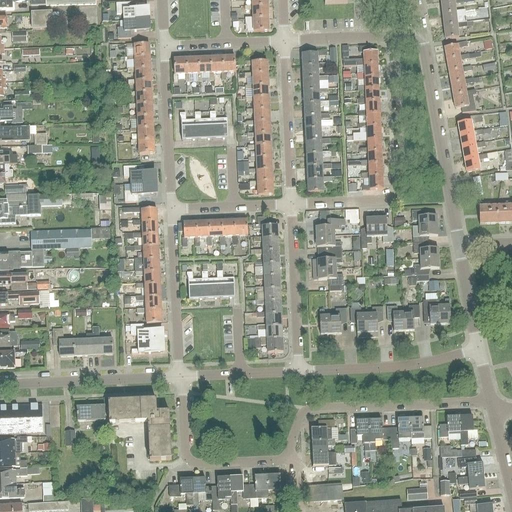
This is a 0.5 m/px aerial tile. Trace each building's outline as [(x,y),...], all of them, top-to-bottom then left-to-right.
[(252,0),(252,7),(252,9),(268,8),(267,0),(252,0)] [(441,4),(442,16),(456,14),(456,12),(455,4),(464,3),(463,0),(454,0),(455,2),(441,4)] [(253,11),(253,19),(253,21),(268,20),(268,8),(252,9),(252,7),(245,7),(245,11),(253,11)] [(127,9),(127,25),(151,24),(150,8),(127,9)] [(456,14),(442,16),(444,28),(457,27),(457,25),(465,24),(464,11),(456,12),(456,14)] [(31,14),(32,32),(53,31),(52,13),(31,14)] [(253,21),(253,19),(245,19),(246,33),(269,32),(268,20),(253,21)] [(473,23),(471,23),(465,24),(457,25),(457,27),(444,28),(445,41),(459,39),(458,29),(473,27),(473,23)] [(152,40),(151,24),(127,25),(128,41),(152,40)] [(26,42),(26,33),(12,34),(12,43),(26,42)] [(460,59),(460,57),(458,49),(467,48),(466,43),(457,45),(457,47),(444,49),(446,62),(460,59)] [(134,49),(135,57),(135,59),(150,58),(149,46),(135,47),(135,45),(126,45),(126,49),(134,49)] [(302,55),(302,68),(318,68),(318,65),(318,57),(326,57),(326,52),(317,53),(317,55),(302,55)] [(343,68),(364,67),(364,66),(378,66),(377,53),(372,53),(363,54),(364,60),(343,61),(343,68)] [(446,62),(449,74),(462,71),(462,69),(460,61),(469,60),(469,56),(469,55),(460,57),(460,59),(446,62)] [(151,70),(150,58),(135,59),(135,57),(127,57),(127,61),(135,61),(135,69),(135,71),(151,70)] [(225,74),(235,74),(235,67),(235,64),(235,58),(222,59),(223,74),(221,74),(222,82),(226,82),(225,74)] [(211,75),(210,59),(198,60),(199,75),(197,75),(198,83),(202,83),(201,75),(209,75),(211,75)] [(213,75),(221,74),(223,74),(222,59),(210,59),(211,75),(209,75),(210,82),(214,82),(213,75)] [(187,76),(186,60),(174,61),(175,76),(173,76),(174,84),(178,84),(177,76),(185,76),(187,76)] [(189,76),(197,75),(199,75),(198,60),(186,60),(187,76),(185,76),(186,84),(190,83),(189,76)] [(252,76),(268,76),(267,63),(253,64),(253,62),(244,63),(244,67),(252,66),(252,74),(252,76)] [(330,65),(318,65),(318,68),(302,68),(303,81),(319,80),(319,78),(318,70),(327,70),(327,69),(331,69),(330,65)] [(357,80),(364,80),(364,79),(378,78),(378,66),(364,66),(364,67),(364,75),(357,75),(357,80)] [(449,74),(451,86),(464,83),(464,81),(463,74),(472,72),(471,67),(462,69),(462,71),(449,74)] [(135,73),(136,81),(136,83),(151,82),(151,70),(135,71),(135,69),(127,69),(127,73),(135,73)] [(253,88),(269,88),(268,76),(252,76),(252,74),(245,75),(245,79),(253,78),(253,86),(253,88)] [(327,77),(319,78),(319,80),(303,81),(303,94),(319,93),(319,90),(319,83),(328,82),(327,77)] [(358,92),(365,92),(365,91),(379,91),(378,78),(364,79),(364,80),(365,87),(358,88),(358,92)] [(451,86),(453,98),(466,95),(466,93),(465,86),(480,83),(479,78),(464,81),(464,83),(451,86)] [(152,94),(151,82),(136,83),(136,81),(128,81),(128,85),(136,85),(136,93),(136,95),(152,94)] [(253,100),(269,100),(269,88),(253,88),(253,86),(245,87),(245,91),(253,90),(253,98),(253,100)] [(328,90),(319,90),(319,93),(303,94),(304,106),(320,105),(320,103),(319,95),(328,95),(328,90)] [(358,105),(366,105),(365,104),(379,103),(379,91),(365,91),(365,92),(365,100),(358,100),(358,105)] [(34,92),(29,92),(14,93),(15,102),(34,101),(34,92)] [(475,92),(466,93),(466,95),(453,98),(455,110),(461,109),(462,114),(475,113),(473,97),(476,96),(475,92)] [(136,95),(136,93),(128,93),(128,97),(136,97),(137,105),(137,107),(152,106),(152,94),(136,95)] [(254,112),(270,112),(269,100),(253,100),(253,98),(246,99),(246,103),(254,102),(254,110),(254,112)] [(328,103),(320,103),(320,105),(304,106),(305,119),(320,118),(320,116),(320,108),(329,107),(328,103)] [(359,117),(366,117),(366,116),(380,116),(379,103),(365,104),(366,105),(366,112),(359,113),(359,117)] [(153,118),(152,106),(137,107),(137,105),(129,105),(129,109),(137,109),(137,117),(137,119),(153,118)] [(0,110),(0,122),(12,122),(12,107),(1,107),(1,110),(0,110)] [(255,124),(270,124),(270,112),(254,112),(254,110),(246,111),(246,115),(254,115),(254,122),(255,124)] [(210,120),(212,120),(213,141),(228,140),(227,120),(215,120),(215,113),(210,113),(210,120)] [(182,142),(198,141),(197,121),(195,121),(186,121),(185,114),(180,115),(180,122),(181,122),(182,142)] [(198,141),(213,141),(212,120),(210,120),(200,121),(200,114),(195,114),(195,121),(197,121),(198,141)] [(329,115),(320,116),(320,118),(305,119),(305,131),(321,131),(321,128),(320,120),(329,120),(329,115)] [(359,129),(367,129),(367,128),(380,127),(380,116),(366,116),(366,117),(366,125),(359,125),(359,129)] [(137,121),(138,129),(138,131),(153,130),(153,118),(137,119),(137,117),(129,117),(130,122),(137,121)] [(473,135),(473,133),(472,125),(482,123),(481,119),(470,121),(470,123),(458,125),(460,138),(473,135)] [(271,136),(270,124),(255,124),(254,122),(247,123),(247,125),(247,127),(255,126),(255,134),(255,136),(271,136)] [(30,127),(0,127),(0,142),(30,142),(30,127)] [(353,143),(367,142),(367,141),(381,141),(380,127),(367,128),(367,129),(367,135),(353,135),(353,143)] [(330,128),(321,128),(321,131),(305,131),(306,144),(321,143),(321,141),(321,133),(330,133),(330,128)] [(154,142),(153,130),(138,131),(138,129),(130,129),(130,133),(138,133),(138,141),(138,143),(154,142)] [(473,135),(460,138),(462,150),(476,147),(475,145),(474,137),(490,134),(490,130),(473,133),(473,135)] [(256,148),(271,148),(271,136),(255,136),(255,134),(247,135),(247,139),(255,138),(256,146),(256,148)] [(46,135),(34,136),(35,147),(47,147),(46,135)] [(330,140),(321,141),(321,143),(306,144),(306,156),(322,156),(322,153),(321,146),(330,145),(330,140)] [(138,143),(138,141),(130,141),(131,145),(139,145),(139,155),(154,155),(154,142),(138,143)] [(361,155),(368,154),(382,153),(381,141),(367,141),(367,142),(368,150),(360,150),(361,155)] [(476,147),(462,150),(464,162),(478,160),(477,157),(476,149),(499,145),(498,141),(475,145),(476,147)] [(256,160),(272,160),(271,148),(256,148),(256,146),(248,147),(248,151),(256,150),(256,158),(256,160)] [(28,148),(28,156),(42,155),(42,147),(28,148)] [(52,147),(42,147),(42,155),(52,155),(52,147)] [(500,169),(500,172),(511,172),(511,170),(511,164),(510,151),(504,152),(506,167),(505,169),(500,169)] [(0,165),(9,166),(9,165),(17,165),(17,156),(12,156),(12,153),(0,153),(0,165)] [(322,158),(331,158),(336,158),(335,153),(322,153),(322,156),(306,156),(307,169),(322,168),(322,166),(322,158)] [(361,167),(368,167),(368,166),(382,166),(382,153),(368,154),(368,162),(361,163),(361,166),(361,167)] [(478,160),(464,162),(466,174),(480,171),(478,161),(483,160),(483,163),(493,161),(492,160),(498,159),(498,157),(501,156),(501,153),(477,157),(478,160)] [(248,159),(248,160),(243,160),(241,160),(241,164),(243,164),(248,164),(248,163),(256,163),(257,171),(257,172),(272,172),(272,160),(256,160),(256,158),(248,159)] [(9,166),(0,165),(0,185),(2,186),(3,184),(5,184),(5,179),(13,179),(12,171),(9,172),(9,166)] [(331,166),(322,166),(322,168),(307,169),(307,182),(323,181),(323,179),(323,171),(331,170),(331,166)] [(362,180),(369,179),(383,178),(382,166),(368,166),(368,167),(369,175),(361,175),(362,180)] [(249,171),(249,173),(243,173),(243,177),(249,177),(249,175),(257,174),(257,183),(257,184),(273,184),(272,172),(257,172),(257,171),(249,171)] [(134,173),(135,189),(158,188),(157,172),(134,173)] [(332,178),(323,179),(323,181),(307,182),(308,195),(324,194),(323,183),(332,183),(332,178)] [(369,179),(369,187),(362,188),(362,192),(373,192),(373,191),(383,191),(383,178),(369,179)] [(257,184),(257,183),(249,183),(249,185),(249,187),(257,187),(258,197),(273,196),(273,184),(257,184)] [(23,187),(19,187),(5,188),(6,196),(23,195),(23,187)] [(159,203),(158,188),(135,189),(135,205),(159,203)] [(43,197),(38,197),(26,197),(26,203),(7,203),(0,202),(0,225),(16,225),(15,218),(39,217),(39,207),(62,207),(62,196),(43,196),(43,197)] [(110,197),(99,197),(99,211),(110,211),(110,197)] [(497,216),(498,225),(511,224),(511,206),(497,207),(497,216)] [(479,208),(479,217),(480,226),(498,225),(497,216),(497,207),(479,208)] [(142,209),(132,209),(125,210),(122,210),(123,215),(141,214),(142,222),(142,224),(157,223),(157,210),(142,211),(142,209)] [(349,212),(349,221),(358,221),(358,211),(349,212)] [(419,228),(437,227),(437,217),(424,218),(424,211),(411,212),(412,223),(418,222),(419,228)] [(262,230),(262,238),(262,241),(278,240),(278,227),(263,228),(262,226),(268,225),(268,218),(257,219),(258,226),(253,226),(253,231),(262,230)] [(386,219),(376,220),(377,238),(382,238),(383,244),(393,244),(393,231),(387,232),(386,219)] [(405,219),(394,219),(394,227),(405,226),(405,219)] [(360,233),(361,245),(361,250),(367,250),(367,245),(371,245),(371,238),(377,238),(376,220),(366,220),(366,233),(360,233)] [(316,228),(316,239),(334,238),(334,232),(341,232),(340,226),(344,225),(344,221),(328,222),(328,228),(316,228)] [(142,226),(142,234),(142,237),(158,236),(157,223),(142,224),(142,222),(133,222),(133,227),(142,226)] [(235,238),(234,222),(221,223),(222,238),(220,238),(220,247),(225,247),(224,238),(232,238),(235,238)] [(247,222),(234,222),(235,238),(232,238),(233,247),(237,247),(237,237),(248,237),(247,222)] [(209,223),(196,224),(197,239),(194,239),(195,248),(200,248),(199,239),(207,239),(210,239),(209,223)] [(212,239),(220,238),(222,238),(221,223),(209,223),(210,239),(207,239),(207,248),(212,248),(212,239)] [(197,239),(196,224),(183,224),(184,233),(184,239),(182,239),(182,249),(187,249),(187,240),(194,239),(197,239)] [(413,245),(425,244),(425,238),(437,238),(437,227),(419,228),(412,228),(413,245)] [(91,230),(91,231),(30,233),(31,253),(0,254),(0,272),(13,272),(13,271),(20,270),(20,269),(44,268),(44,251),(91,249),(91,241),(110,240),(110,229),(91,230)] [(143,249),(159,249),(158,236),(142,237),(142,234),(124,235),(125,240),(142,239),(143,247),(143,249)] [(262,243),(263,251),(263,254),(279,253),(278,240),(262,241),(262,238),(253,239),(253,243),(262,243)] [(335,243),(334,238),(316,239),(317,249),(329,248),(341,248),(341,243),(335,243)] [(425,244),(413,245),(413,255),(420,255),(420,261),(438,260),(438,249),(426,250),(425,244)] [(134,247),(134,248),(126,248),(126,252),(143,252),(143,260),(143,262),(159,261),(159,249),(143,249),(143,247),(134,247)] [(263,256),(263,264),(263,266),(279,266),(279,253),(263,254),(263,251),(254,251),(254,256),(263,256)] [(143,262),(143,260),(134,260),(134,265),(144,264),(144,272),(144,274),(160,274),(159,261),(143,262)] [(313,271),(336,270),(336,265),(342,264),(342,260),(329,260),(312,261),(313,271)] [(414,277),(416,277),(427,276),(426,271),(439,270),(438,260),(420,261),(420,266),(414,267),(414,271),(414,276),(414,277)] [(264,268),(264,276),(264,279),(280,278),(279,266),(263,266),(263,264),(254,264),(255,269),(264,268)] [(331,287),(341,286),(343,286),(343,276),(336,276),(336,270),(313,271),(313,282),(330,281),(331,287)] [(144,277),(145,285),(145,287),(160,286),(160,274),(144,274),(144,272),(135,272),(135,277),(144,277)] [(217,273),(217,280),(219,280),(220,300),(235,299),(234,279),(223,280),(222,272),(217,273)] [(202,273),(202,280),(204,280),(205,300),(220,300),(219,280),(217,280),(208,280),(207,273),(202,273)] [(27,276),(11,277),(11,274),(0,274),(0,285),(2,285),(2,287),(11,287),(11,284),(27,284),(27,276)] [(205,300),(204,280),(202,280),(193,281),(192,274),(188,274),(189,301),(205,300)] [(264,281),(264,289),(265,291),(280,291),(280,278),(264,279),(264,276),(255,277),(255,281),(264,281)] [(49,282),(29,283),(29,284),(27,284),(27,291),(37,291),(37,290),(50,290),(49,282)] [(439,292),(438,282),(428,283),(429,293),(439,292)] [(145,290),(145,297),(145,300),(161,299),(160,286),(145,287),(145,285),(135,285),(136,290),(145,290)] [(265,293),(265,301),(265,304),(281,303),(280,291),(265,291),(264,289),(256,289),(256,294),(265,293)] [(39,305),(39,293),(8,294),(0,294),(0,306),(8,307),(7,301),(19,300),(19,306),(39,305)] [(145,302),(146,310),(146,312),(161,312),(161,299),(145,300),(145,297),(136,298),(136,302),(145,302)] [(265,306),(266,314),(266,317),(281,316),(281,303),(265,304),(265,301),(256,302),(256,306),(265,306)] [(440,326),(439,308),(439,301),(423,302),(423,314),(429,314),(430,326),(440,326)] [(439,308),(440,326),(450,325),(449,301),(445,301),(445,307),(439,308)] [(409,314),(403,314),(404,332),(414,332),(413,319),(419,319),(419,307),(408,307),(409,314)] [(366,316),(367,339),(378,338),(377,321),(383,321),(382,308),(372,309),(372,315),(366,316)] [(404,332),(403,314),(397,314),(397,308),(386,308),(387,321),(393,320),(393,333),(404,332)] [(367,339),(366,316),(361,316),(360,309),(350,310),(350,322),(356,322),(357,339),(367,339)] [(146,312),(146,310),(137,310),(137,315),(146,315),(146,325),(162,325),(161,312),(146,312)] [(336,317),(330,317),(331,335),(341,335),(340,323),(346,322),(346,310),(335,310),(336,317)] [(32,320),(32,311),(18,312),(18,321),(32,320)] [(48,317),(45,311),(37,315),(40,321),(48,317)] [(331,335),(330,317),(324,317),(324,311),(319,311),(320,336),(331,335)] [(266,319),(266,326),(266,329),(282,328),(281,316),(266,317),(266,314),(257,314),(257,319),(266,319)] [(0,316),(0,328),(9,328),(9,323),(15,323),(14,316),(9,316),(0,316)] [(143,326),(130,326),(131,337),(137,337),(138,344),(162,343),(162,331),(144,332),(143,326)] [(266,331),(267,339),(267,342),(283,341),(282,328),(266,329),(266,326),(257,327),(257,332),(266,331)] [(92,329),(93,335),(93,357),(113,356),(112,340),(99,341),(99,329),(92,329)] [(74,358),(74,342),(63,342),(63,331),(53,331),(53,345),(59,345),(60,359),(74,358)] [(0,336),(0,347),(1,348),(2,348),(17,348),(17,333),(8,334),(8,336),(0,336)] [(74,342),(74,358),(93,357),(93,335),(87,335),(87,341),(74,342)] [(267,342),(267,339),(255,340),(255,350),(261,350),(261,347),(267,347),(267,354),(283,354),(283,341),(267,342)] [(39,343),(21,343),(21,351),(39,351),(39,343)] [(138,351),(131,351),(132,355),(163,354),(162,343),(138,344),(138,351)] [(27,352),(23,352),(0,352),(0,370),(15,370),(14,357),(28,357),(27,352)] [(140,402),(141,424),(148,424),(148,430),(170,429),(169,413),(157,414),(156,401),(140,402)] [(135,424),(141,424),(140,402),(108,403),(109,425),(135,424)] [(0,435),(42,434),(42,435),(43,435),(42,406),(42,407),(38,407),(37,405),(37,406),(31,406),(30,406),(30,407),(17,407),(13,408),(13,407),(12,407),(12,408),(6,408),(6,407),(5,407),(5,408),(1,408),(1,407),(0,407),(0,408),(0,407),(0,435)] [(106,438),(106,433),(105,407),(77,408),(77,423),(98,422),(98,426),(96,426),(97,438),(106,438)] [(460,434),(460,440),(461,447),(467,446),(467,433),(473,433),(472,417),(459,418),(460,434)] [(460,434),(459,418),(447,419),(447,426),(447,434),(448,434),(460,434)] [(410,420),(411,436),(411,441),(424,440),(423,428),(423,419),(410,420)] [(411,441),(411,436),(410,420),(397,421),(398,429),(398,441),(411,441)] [(318,422),(318,430),(331,429),(331,430),(335,430),(334,421),(318,422)] [(381,421),(369,422),(370,453),(375,452),(375,442),(382,442),(382,430),(381,421)] [(356,438),(357,438),(363,438),(363,445),(364,445),(365,453),(370,453),(369,422),(356,422),(356,431),(356,438)] [(447,434),(447,426),(439,426),(440,439),(448,439),(448,434),(447,434)] [(431,428),(423,428),(424,440),(432,440),(431,428)] [(170,429),(148,430),(149,462),(171,461),(170,429)] [(332,441),(331,430),(331,429),(318,430),(311,430),(312,443),(332,442),(332,441)] [(382,442),(390,441),(390,429),(382,430),(382,442)] [(390,429),(390,441),(391,450),(399,450),(398,441),(398,429),(390,429)] [(75,433),(65,434),(65,448),(75,447),(75,433)] [(0,441),(0,455),(15,455),(15,447),(17,447),(17,441),(0,441)] [(328,455),(328,447),(335,447),(335,441),(332,441),(332,442),(312,443),(312,455),(328,455)] [(441,459),(461,458),(461,452),(447,452),(447,450),(440,450),(441,459)] [(0,469),(20,469),(20,470),(28,470),(27,463),(20,463),(20,454),(15,455),(0,455),(0,469)] [(328,467),(328,455),(312,455),(313,468),(328,467)] [(467,466),(476,465),(476,459),(458,461),(458,469),(467,469),(467,466)] [(467,466),(467,469),(468,479),(483,477),(482,465),(476,465),(467,466)] [(0,471),(0,485),(16,485),(16,478),(27,478),(27,476),(39,475),(39,469),(31,470),(31,469),(28,470),(20,470),(20,471),(0,471)] [(369,484),(369,474),(361,474),(361,480),(362,480),(363,485),(369,484)] [(280,476),(267,477),(268,493),(280,492),(281,492),(280,485),(280,476)] [(255,500),(258,500),(268,499),(268,493),(267,477),(254,477),(255,486),(255,500)] [(483,477),(468,479),(458,480),(458,487),(469,486),(469,491),(485,490),(483,477)] [(237,494),(243,494),(243,486),(243,478),(230,479),(231,499),(231,511),(236,511),(236,506),(237,506),(237,494)] [(225,500),(231,499),(230,479),(217,479),(217,488),(218,502),(219,502),(225,502),(225,500)] [(180,496),(181,496),(186,496),(186,507),(193,507),(192,480),(180,481),(180,486),(180,496)] [(193,507),(193,511),(198,511),(199,510),(198,496),(205,495),(206,495),(205,488),(205,480),(192,480),(193,507)] [(440,498),(450,497),(449,483),(440,483),(440,498)] [(42,485),(43,492),(43,503),(56,502),(56,496),(54,497),(53,484),(42,485)] [(16,485),(0,485),(0,500),(24,499),(23,493),(16,493),(16,485)] [(306,505),(344,502),(342,485),(305,488),(306,505)] [(180,496),(180,486),(169,487),(169,499),(181,498),(181,496),(180,496)] [(255,486),(249,486),(249,500),(250,500),(250,508),(258,508),(258,500),(255,500),(255,486)] [(217,488),(211,488),(212,502),(212,511),(220,511),(219,502),(218,502),(217,488)] [(427,490),(407,492),(407,502),(427,500),(427,490)] [(476,499),(475,492),(459,493),(460,500),(464,500),(476,499)] [(444,511),(444,509),(402,511),(401,501),(345,506),(345,511),(444,511)]
